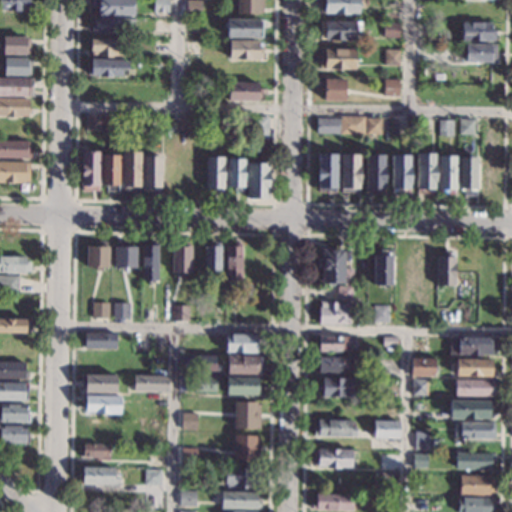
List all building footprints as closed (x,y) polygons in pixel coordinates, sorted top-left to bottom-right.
[(29,0),(29,9),(20,8),(20,12),(6,11),(6,9),(0,9),(0,0),(29,0)] [(132,0),(132,16),(97,15),(97,6),(90,6),(90,0),(132,0)] [(167,0),(167,13),(152,13),(152,0),(167,0)] [(202,17),(186,16),(186,0),(202,1),(202,17)] [(262,0),(262,14),(257,14),(257,15),(235,14),(235,0),(262,0)] [(358,0),(358,14),(348,14),(348,15),(332,15),(332,13),(319,13),(319,0),(358,0)] [(134,27),(127,27),(127,34),(90,33),(91,18),(134,18),(134,27)] [(261,37),(226,37),(226,20),(261,21),(261,37)] [(360,22),(360,31),(354,31),(354,40),(346,40),(346,41),(327,41),(327,40),(318,39),(319,21),(360,22)] [(398,23),(398,38),(382,38),(382,23),(398,23)] [(432,38),(417,38),(417,23),(432,23),(432,38)] [(490,30),(494,30),(494,41),(461,41),(461,23),(490,23),(490,30)] [(27,36),(2,36),(2,53),(26,54),(27,36)] [(122,40),(121,56),(90,56),(90,52),(89,52),(90,39),(122,40)] [(258,49),(262,49),(261,60),(228,59),(228,41),(258,42),(258,49)] [(494,63),(464,62),(465,44),(495,45),(494,63)] [(354,70),(323,69),(323,68),(318,68),(318,51),(323,51),(323,49),(354,49),(354,70)] [(398,65),(383,65),(383,50),(398,50),(398,65)] [(27,57),(3,57),(3,75),(27,75),(27,57)] [(120,61),(125,61),(126,76),(111,76),(111,78),(98,78),(98,76),(86,76),(86,65),(90,65),(90,59),(120,60),(120,61)] [(31,97),(0,96),(0,79),(31,79),(31,97)] [(343,102),(323,101),(323,80),(344,80),(343,102)] [(398,81),(398,97),(383,97),(383,80),(398,81)] [(257,89),(264,89),(264,101),(227,101),(227,83),(257,84),(257,89)] [(0,99),(27,100),(26,117),(16,117),(16,119),(4,118),(4,116),(0,116),(0,99)] [(136,115),(135,130),(121,129),(122,114),(136,115)] [(100,131),(85,131),(86,116),(100,116),(100,131)] [(113,133),(101,133),(101,116),(111,116),(113,117),(113,133)] [(268,140),(251,140),(252,117),(268,117),(268,140)] [(363,135),(339,135),(339,117),(363,117),(363,135)] [(338,134),(315,134),(316,119),(338,119),(338,134)] [(380,134),(366,134),(366,119),(380,119),(380,134)] [(473,135),(457,135),(458,120),(460,120),(473,120),(473,135)] [(452,136),(437,136),(437,121),(452,121),(452,136)] [(27,151),(31,151),(31,158),(0,158),(0,141),(27,142),(27,151)] [(138,191),(120,191),(121,153),(130,153),(130,149),(139,150),(138,191)] [(98,192),(80,191),(81,152),(98,152),(98,192)] [(433,164),(435,164),(435,183),(433,183),(433,194),(415,193),(416,153),(434,154),(433,164)] [(335,192),(317,192),(317,184),(316,183),(316,166),(317,166),(317,154),(336,154),(335,192)] [(117,192),(105,191),(105,185),(100,185),(100,155),(118,155),(117,192)] [(358,166),(360,166),(360,184),(357,184),(357,193),(340,193),(340,155),(358,155),(358,166)] [(383,166),(384,166),(384,184),(382,184),(382,194),(364,193),(365,155),(383,155),(383,166)] [(408,166),(410,166),(410,184),(408,184),(408,193),(390,193),(391,156),(408,156),(408,166)] [(454,195),(436,194),(437,156),(455,156),(454,195)] [(160,191),(141,191),(142,157),(161,157),(160,191)] [(222,193),(213,192),(213,188),(205,188),(205,157),(223,158),(222,193)] [(475,196),(461,196),(461,189),(457,189),(457,157),(476,157),(475,196)] [(243,192),(234,192),(234,188),(225,188),(225,160),(243,160),(243,192)] [(24,163),(29,163),(28,183),(0,183),(0,162),(24,162),(24,163)] [(267,199),(246,199),(246,164),(268,164),(267,199)] [(108,246),(108,268),(102,268),(102,271),(96,271),(96,268),(86,268),(86,246),(95,246),(96,241),(108,242),(108,246)] [(127,246),(136,246),(135,268),(127,268),(127,271),(122,271),(122,268),(115,268),(116,242),(127,242),(127,246)] [(218,279),(209,279),(209,281),(205,281),(205,279),(203,279),(204,246),(213,246),(213,243),(219,243),(218,279)] [(240,246),(241,246),(240,282),(223,281),(224,245),(233,245),(233,243),(240,243),(240,246)] [(155,283),(140,282),(140,246),(148,246),(149,244),(156,244),(155,283)] [(190,273),(190,245),(171,244),(171,273),(190,273)] [(342,284),(320,283),(320,269),(316,269),(316,259),(320,259),(320,250),(343,250),(342,284)] [(390,285),(387,285),(387,289),(381,289),(382,285),(372,285),(372,255),(378,255),(379,250),(391,250),(390,285)] [(453,287),(435,286),(436,255),(442,255),(443,253),(454,253),(453,287)] [(24,262),(29,263),(29,272),(0,271),(0,257),(25,257),(24,262)] [(352,286),(343,286),(344,269),(350,269),(352,269),(352,286)] [(0,276),(17,276),(17,294),(0,293),(0,276)] [(351,299),(336,299),(336,286),(351,286),(351,299)] [(108,317),(90,317),(91,301),(108,301),(108,317)] [(112,317),(112,301),(129,302),(128,317),(112,317)] [(337,304),(350,305),(350,325),(317,324),(318,301),(337,302),(337,304)] [(188,305),(171,305),(171,321),(188,320),(188,305)] [(387,322),(372,322),(372,305),(387,306),(387,322)] [(24,333),(0,333),(0,319),(25,320),(24,333)] [(114,349),(83,349),(83,333),(114,334),(114,349)] [(255,345),(260,345),(260,353),(225,352),(225,335),(256,335),(255,345)] [(341,338),(349,338),(349,339),(357,339),(357,348),(349,348),(349,352),(318,352),(318,337),(340,337),(341,338)] [(396,347),(381,347),(382,337),(396,337),(396,347)] [(490,344),(495,344),(495,354),(480,354),(480,356),(468,356),(468,355),(448,354),(448,337),(491,338),(490,344)] [(14,362),(23,362),(23,371),(26,371),(26,379),(0,379),(0,362),(5,362),(5,355),(14,355),(14,362)] [(257,357),(262,357),(261,367),(258,367),(258,376),(226,375),(226,355),(257,355),(257,357)] [(214,365),(217,366),(217,371),(214,371),(214,372),(189,372),(190,356),(214,356),(214,365)] [(347,359),(346,368),(340,368),(340,373),(317,373),(317,358),(347,359)] [(433,365),(436,365),(436,372),(433,372),(433,377),(409,376),(410,358),(433,359),(433,365)] [(490,367),(494,367),(494,378),(455,377),(455,359),(490,360),(490,367)] [(115,393),(81,392),(81,375),(115,375),(115,393)] [(165,392),(131,391),(132,375),(155,375),(166,376),(165,392)] [(190,392),(177,392),(177,376),(191,376),(190,392)] [(215,393),(193,393),(193,376),(197,377),(215,377),(215,393)] [(256,385),(260,385),(260,396),(225,396),(225,376),(256,377),(256,385)] [(351,398),(321,397),(321,378),(351,379),(351,398)] [(426,380),(426,397),(410,396),(410,379),(426,380)] [(493,397),(453,396),(453,380),(493,381),(493,397)] [(26,401),(0,400),(0,382),(27,383),(26,401)] [(118,415),(93,414),(93,412),(81,412),(82,396),(118,396),(118,415)] [(254,402),(258,402),(258,426),(253,426),(253,428),(231,427),(232,399),(254,399),(254,402)] [(491,419),(448,418),(448,400),(491,401),(491,419)] [(25,423),(0,422),(0,403),(25,404),(25,423)] [(195,430),(179,430),(179,412),(181,412),(195,412),(195,430)] [(350,427),(355,427),(354,438),(313,437),(313,428),(316,428),(316,420),(350,421),(350,427)] [(397,438),(395,438),(395,441),(390,441),(390,439),(371,438),(372,421),(397,422),(397,438)] [(493,438),(480,438),(480,440),(468,440),(468,438),(454,438),(454,423),(494,424),(493,438)] [(0,426),(25,426),(25,434),(28,434),(28,444),(0,443),(0,426)] [(429,450),(426,449),(426,453),(413,453),(413,431),(430,431),(429,450)] [(254,437),(258,437),(257,458),(254,458),(254,460),(232,459),(232,434),(254,434),(254,437)] [(101,446),(108,447),(108,461),(95,461),(95,457),(77,457),(78,444),(101,444),(101,446)] [(194,465),(179,464),(179,446),(181,446),(195,447),(194,465)] [(350,452),(354,452),(354,457),(356,457),(356,462),(354,462),(353,464),(351,464),(351,468),(315,467),(315,465),(312,465),(313,451),(316,451),(316,448),(350,449),(350,452)] [(426,468),(411,468),(411,453),(427,453),(426,468)] [(493,465),(489,464),(489,470),(454,469),(455,453),(493,454),(493,465)] [(111,478),(120,478),(120,485),(77,484),(78,473),(80,473),(80,466),(111,467),(111,478)] [(259,488),(222,487),(222,468),(260,469),(259,488)] [(161,486),(143,485),(143,469),(161,469),(161,486)] [(489,478),(493,478),(493,494),(489,494),(489,496),(482,495),(482,496),(476,496),(476,495),(458,495),(458,476),(489,477),(489,478)] [(255,499),(260,499),(259,510),(218,509),(219,491),(255,492),(255,499)] [(194,492),(194,508),(178,507),(179,492),(194,492)] [(351,511),(336,511),(324,511),(311,510),(311,503),(314,503),(314,494),(351,495),(351,511)] [(492,511),(455,511),(456,497),(492,498),(492,511)]
